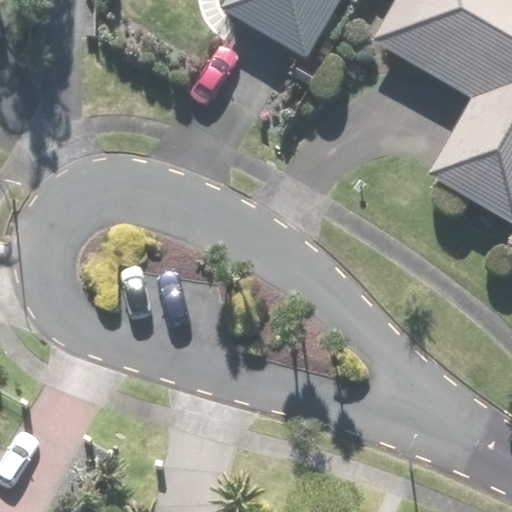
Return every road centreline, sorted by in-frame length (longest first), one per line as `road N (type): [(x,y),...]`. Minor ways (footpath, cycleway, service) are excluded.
road 1 (residential): [(490,451),(62,320),(48,249),(69,208),(101,183),(147,190),(228,224),(364,322)]
road 2 (residential): [(364,322),(490,451)]
